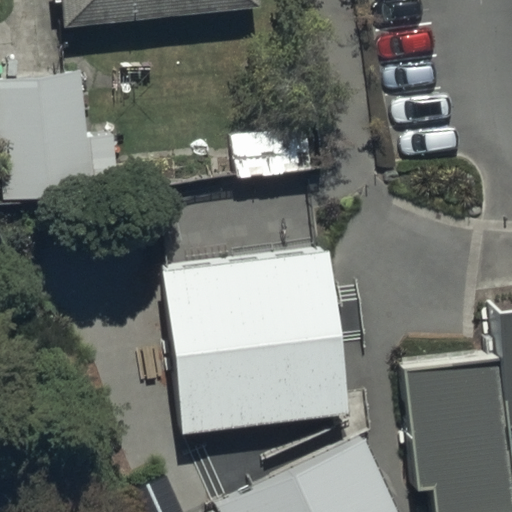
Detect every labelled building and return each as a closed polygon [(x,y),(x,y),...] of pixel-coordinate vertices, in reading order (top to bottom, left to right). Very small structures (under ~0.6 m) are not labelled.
[(57,0),(59,13),(172,0),(57,0)] [(78,57),(0,63),(0,190),(116,181),(111,123),(83,125),(78,57)] [(315,251),(162,265),(180,439),(345,419),(327,251),(315,251)] [(511,415),(511,293),(487,296),(491,336),(395,346),(413,509),(511,496),(511,480),(506,416),(511,415)] [(390,511),(351,427),(203,494),(212,511),(390,511)]
